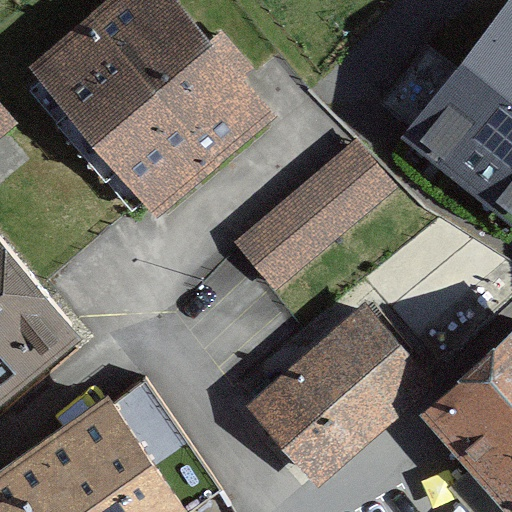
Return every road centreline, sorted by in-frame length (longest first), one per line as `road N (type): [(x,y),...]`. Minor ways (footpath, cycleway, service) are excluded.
road 1 (residential): [(153,351),(148,296),(324,130)]
road 2 (residential): [(0,474),(153,351)]
road 3 (residential): [(265,511),(153,351)]
